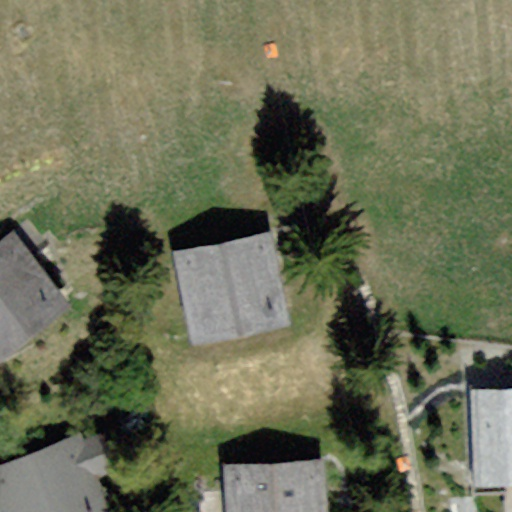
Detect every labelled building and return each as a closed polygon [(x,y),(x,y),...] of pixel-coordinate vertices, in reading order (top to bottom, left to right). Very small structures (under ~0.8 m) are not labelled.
[(153,256),(173,339),(266,317),(247,234),(153,256)] [(0,342),(42,309),(0,256),(0,342)] [(511,500),(511,411),(500,411),(496,500),(511,500)] [(0,459),(0,511),(88,511),(60,437),(0,459)] [(201,461),(201,511),(312,511),(312,460),(201,461)]
